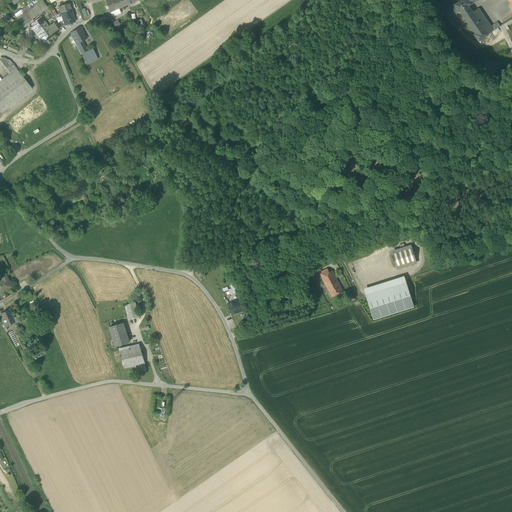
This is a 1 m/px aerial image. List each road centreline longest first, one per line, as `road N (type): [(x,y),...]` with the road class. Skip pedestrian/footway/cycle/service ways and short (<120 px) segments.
road 1 (track): [(511,193),(421,220),(395,195),(184,274)]
road 2 (unclassified): [(0,412),(111,380),(247,393)]
road 3 (unclassified): [(71,258),(176,272),(201,287),(230,335),(247,393)]
road 4 (unclassified): [(0,173),(78,115),(55,47)]
road 5 (track): [(247,393),(343,511)]
